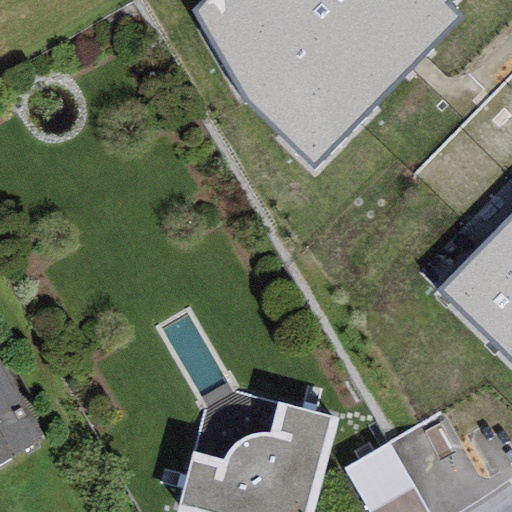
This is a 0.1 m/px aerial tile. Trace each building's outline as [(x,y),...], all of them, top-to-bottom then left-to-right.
[(202,0),(189,12),(248,104),(313,173),(459,23),(445,8),(452,0),(202,0)] [(511,217),(439,292),(511,362),(511,217)] [(0,368),(0,467),(43,443),(0,368)] [(177,511),(313,511),(337,426),(277,410),(270,437),(255,439),(241,445),(230,454),(222,464),(191,457),(177,511)] [(378,511),(415,490),(388,446),(344,472),(368,511),(378,511)]
